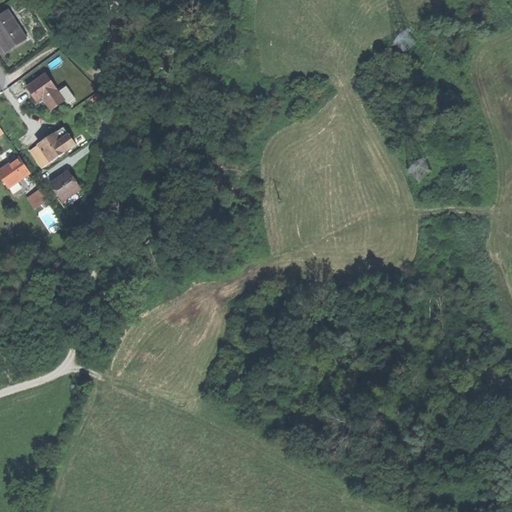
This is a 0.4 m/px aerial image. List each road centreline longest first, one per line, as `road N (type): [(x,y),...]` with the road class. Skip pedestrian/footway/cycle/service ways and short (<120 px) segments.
road 1 (track): [(102,377),(155,363),(231,281),(367,213),(401,205),(485,213)]
road 2 (track): [(104,85),(99,228),(70,369)]
road 3 (track): [(102,377),(49,511)]
